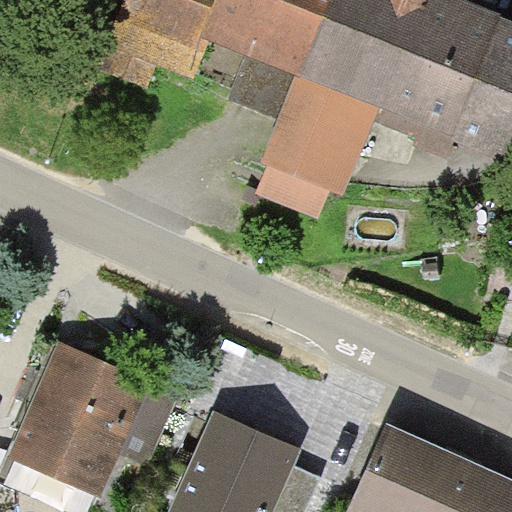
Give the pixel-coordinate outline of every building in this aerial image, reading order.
[(215,0),(124,0),(97,67),(149,88),(158,65),(195,80),(211,41),(201,37),(215,0)] [(330,0),(215,0),(201,37),(211,41),(245,54),(296,74),(301,76),(330,0)] [(330,0),(301,76),(379,107),(373,120),(409,134),(406,141),(446,157),(452,141),(500,16),(502,11),(471,0),(330,0)] [(511,20),(500,16),(452,141),(511,163),(511,20)] [(296,74),(245,54),(226,96),(278,118),(296,74)] [(301,76),(296,74),(278,118),(260,163),(268,165),(330,191),(343,196),(373,120),(379,107),(301,76)] [(330,191),(268,165),(256,193),(318,218),(330,191)] [(179,395),(58,340),(6,457),(100,499),(121,453),(148,465),(179,395)] [(302,450),(214,411),(168,511),(274,511),(295,466),(302,450)] [(511,511),(511,478),(387,423),(347,511),(511,511)] [(305,511),(321,478),(295,466),(274,511),(305,511)]
